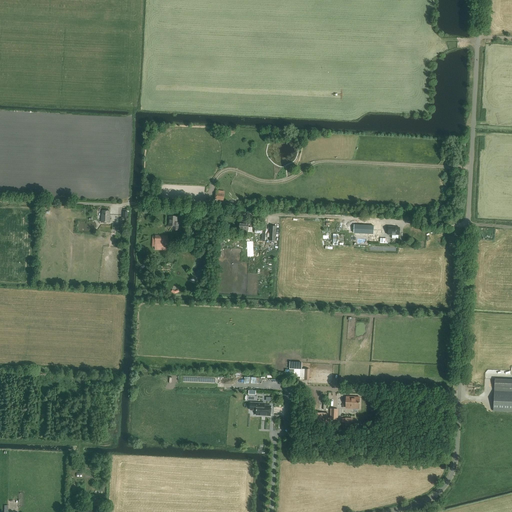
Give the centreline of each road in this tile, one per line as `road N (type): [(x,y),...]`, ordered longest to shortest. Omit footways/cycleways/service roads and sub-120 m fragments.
road 1 (unclassified): [(389,511),(442,489),(455,463),(479,0)]
road 2 (track): [(0,200),(467,225)]
road 3 (track): [(470,167),(329,161),(281,182),(230,168),(212,183)]
